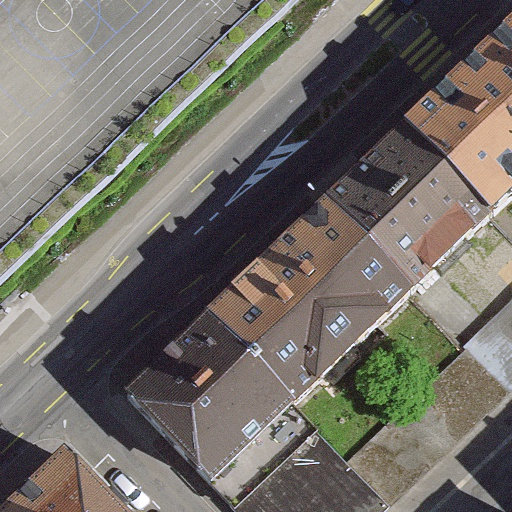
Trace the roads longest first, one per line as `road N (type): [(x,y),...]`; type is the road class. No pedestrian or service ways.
road 1 (secondary): [(439,0),(43,373)]
road 2 (residential): [(43,373),(175,511)]
